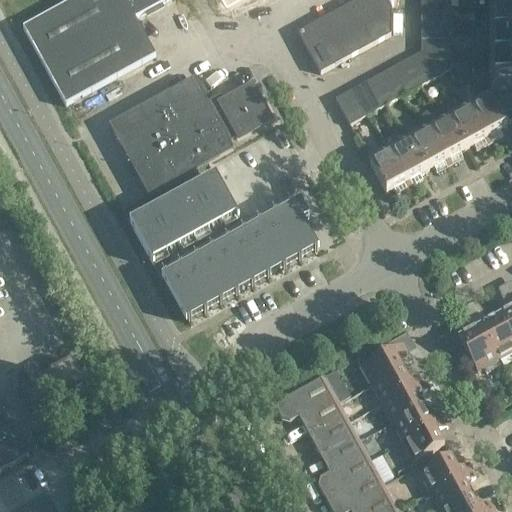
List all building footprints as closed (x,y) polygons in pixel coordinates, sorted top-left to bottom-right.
[(169,0),(84,0),(22,34),(64,112),(141,70),(131,51),(144,44),(134,25),(172,4),(169,0)] [(219,0),(225,9),(241,0),(219,0)] [(390,11),(383,0),(363,0),(350,7),(372,47),(390,37),(390,11)] [(450,12),(449,0),(419,0),(420,12),(450,12)] [(511,0),(489,0),(489,10),(511,10),(511,0)] [(372,47),(350,7),(324,22),(346,62),(372,47)] [(511,10),(489,10),(489,33),(511,32),(511,10)] [(450,28),(450,12),(420,12),(420,29),(450,28)] [(346,62),(324,22),(297,36),(320,76),(346,62)] [(450,45),(450,28),(420,29),(420,45),(450,45)] [(511,32),(489,33),(489,56),(511,55),(511,32)] [(450,73),(450,45),(420,45),(420,55),(450,73)] [(450,73),(420,55),(411,60),(425,87),(450,73)] [(511,55),(489,56),(489,79),(511,79),(511,55)] [(425,87),(411,60),(395,69),(410,95),(425,87)] [(410,95),(395,69),(380,77),(395,103),(410,95)] [(395,103),(380,77),(365,85),(380,112),(395,103)] [(511,79),(489,79),(489,100),(487,101),(488,101),(491,101),(511,101),(511,79)] [(193,82),(108,128),(147,201),(232,153),(227,144),(235,140),(236,142),(269,124),(250,89),(220,106),(218,102),(207,108),(193,82)] [(380,112),(365,85),(350,94),(364,120),(380,112)] [(364,120),(350,94),(335,102),(349,128),(364,120)] [(488,101),(487,101),(469,110),(489,146),(502,139),(499,134),(507,130),(505,127),(491,101),(488,101)] [(511,101),(491,101),(505,127),(511,122),(511,101)] [(489,146),(469,110),(449,121),(466,152),(473,148),(475,153),(489,146)] [(466,152),(449,121),(429,132),(449,168),(462,161),(459,156),(466,152)] [(449,168),(429,132),(409,143),(426,174),(433,170),(435,175),(449,168)] [(426,174),(409,143),(389,154),(409,190),(422,183),(419,178),(426,174)] [(409,190),(389,154),(369,165),(386,196),(393,192),(396,197),(409,190)] [(193,242),(208,234),(205,229),(209,226),(216,239),(220,236),(214,224),(218,222),(221,227),(235,219),(237,221),(235,222),(236,223),(238,222),(215,179),(171,202),(193,242)] [(222,305),(234,299),(234,300),(236,299),(235,298),(236,297),(237,299),(237,298),(237,297),(250,290),(250,291),(251,291),(251,289),(252,289),(252,290),(253,289),(254,289),(253,288),(266,282),(267,282),(266,281),(268,280),(268,281),(269,280),(281,273),(282,274),(283,273),(282,272),(283,272),(284,273),(285,272),(284,271),(297,264),(297,265),(298,265),(299,265),(298,263),(299,263),(300,264),(301,264),(300,263),(300,262),(313,256),(314,256),(314,255),(315,254),(316,255),(317,255),(319,254),(302,224),(308,221),(306,217),(310,215),(300,197),(159,275),(162,279),(162,280),(160,281),(185,326),(187,325),(187,326),(188,325),(188,324),(189,323),(189,325),(190,324),(190,323),(202,316),(203,317),(204,317),(203,315),(204,315),(205,316),(206,315),(205,314),(218,307),(219,308),(220,308),(219,307),(219,306),(220,306),(221,307),(222,307),(221,306),(222,305)] [(193,242),(171,202),(128,226),(152,269),(154,268),(154,267),(153,267),(151,265),(166,257),(163,252),(167,249),(174,262),(178,260),(172,247),(176,245),(178,250),(193,242)] [(474,305),(467,309),(497,365),(511,356),(511,344),(498,318),(485,325),(474,305)] [(497,365),(467,309),(460,314),(470,333),(457,340),(477,376),(497,365)] [(511,310),(498,318),(511,344),(511,310)] [(402,346),(384,356),(380,349),(356,362),(360,370),(370,389),(402,372),(395,360),(406,353),(402,346)] [(31,414),(51,403),(83,386),(71,363),(38,381),(30,368),(20,374),(27,387),(18,392),(32,418),(33,418),(31,414)] [(408,385),(402,372),(370,389),(381,408),(423,385),(420,378),(408,385)] [(324,381),(277,406),(276,414),(281,424),(289,426),(298,421),(308,440),(345,419),(324,381)] [(427,392),(423,385),(381,408),(392,427),(422,411),(416,398),(427,392)] [(0,474),(27,459),(23,453),(0,409),(0,474)] [(429,423),(422,411),(392,427),(402,446),(444,423),(441,416),(429,423)] [(355,438),(345,419),(308,440),(319,458),(355,438)] [(448,430),(444,423),(402,446),(413,466),(443,449),(437,436),(448,430)] [(376,476),(355,438),(319,458),(329,477),(319,482),(317,490),(325,504),(376,476)] [(419,477),(430,496),(472,473),(468,466),(457,472),(450,460),(419,477)] [(476,480),(472,473),(430,496),(438,511),(446,511),(471,498),(464,486),(476,480)] [(395,511),(376,476),(325,504),(329,511),(395,511)] [(477,510),(471,498),(446,511),(491,511),(493,511),(489,504),(477,510)]
